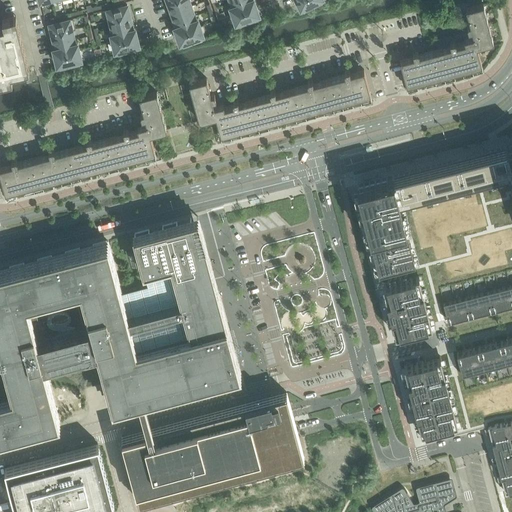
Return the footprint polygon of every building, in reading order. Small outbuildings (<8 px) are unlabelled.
[(177,0),(168,3),(170,7),(169,7),(171,13),(191,6),(189,0),(177,0)] [(237,0),(231,2),(232,5),(230,6),(233,13),(256,5),(254,0),(237,0)] [(297,0),(300,6),(301,5),(301,6),(302,6),(304,9),(310,6),(311,7),(317,4),(316,3),(322,0),(297,0)] [(483,3),(466,8),(470,24),(469,24),(468,24),(468,25),(467,25),(467,26),(467,27),(468,31),(472,30),(473,36),(474,37),(475,36),(476,36),(479,45),(493,41),(483,3)] [(127,4),(107,9),(110,20),(130,15),(127,4)] [(258,17),(257,14),(258,13),(258,12),(259,12),(256,5),(233,13),(229,14),(232,22),(234,22),(236,25),(245,22),(246,23),(252,21),(252,19),(258,17)] [(191,6),(171,13),(173,19),(174,18),(175,22),(195,15),(191,6)] [(0,82),(13,79),(11,73),(16,71),(16,72),(29,68),(16,15),(2,18),(4,25),(0,25),(0,82)] [(130,15),(110,20),(112,30),(132,25),(130,15)] [(195,15),(175,22),(176,25),(175,26),(175,27),(177,33),(200,25),(198,17),(196,18),(195,15)] [(73,18),(49,24),(52,34),(72,29),(76,29),(73,18)] [(206,36),(205,32),(206,32),(204,24),(200,25),(177,33),(180,40),(181,41),(182,41),(183,44),(190,42),(190,43),(197,41),(196,39),(206,36)] [(112,30),(113,33),(111,33),(113,41),(137,35),(135,28),(134,28),(134,27),(133,28),(132,25),(112,30)] [(72,29),(52,34),(54,44),(74,39),(72,29)] [(138,42),(139,42),(137,35),(113,41),(115,49),(117,49),(118,52),(138,47),(137,44),(138,43),(138,42)] [(451,46),(437,49),(444,74),(446,82),(453,80),(451,72),(482,64),(477,45),(479,45),(476,36),(475,36),(474,37),(473,36),(464,38),(465,42),(456,44),(456,42),(455,42),(454,41),(453,41),(450,42),(451,46)] [(54,48),(55,55),(79,50),(77,42),(75,42),(74,39),(54,44),(55,47),(54,47),(54,48)] [(414,82),(444,74),(437,49),(419,54),(418,52),(418,51),(417,51),(416,51),(413,52),(414,56),(400,59),(409,92),(416,90),(414,82)] [(55,55),(57,63),(58,63),(59,63),(60,67),(80,61),(79,58),(81,58),(79,50),(55,55)] [(344,72),(345,74),(327,79),(333,104),(363,96),(365,104),(373,102),(364,69),(350,73),(349,69),(346,70),(345,70),(345,71),(344,72)] [(214,106),(212,99),(216,98),(215,94),(214,94),(214,93),(213,93),(212,93),(211,94),(206,77),(189,82),(199,120),(214,116),(211,107),(213,107),(214,107),(214,106)] [(308,84),(290,89),(296,114),(326,106),(328,114),(336,112),(333,104),(327,79),(313,83),(312,79),(309,80),(308,80),(308,81),(307,81),(307,82),(307,83),(308,84)] [(270,93),(270,94),(252,99),(259,124),(288,116),(291,124),(299,122),(296,114),(290,89),(276,93),(275,89),(271,90),(270,91),(270,92),(270,93)] [(167,129),(157,91),(139,95),(144,112),(142,112),(141,113),(141,114),(142,118),(145,117),(147,124),(147,125),(149,124),(148,124),(150,124),(152,133),(167,129)] [(223,103),(214,106),(214,107),(213,107),(211,107),(214,116),(216,116),(221,134),(251,126),(254,134),(261,132),(259,124),(252,99),(239,103),(238,99),(234,100),(233,100),(233,101),(233,102),(233,104),(224,106),(223,103)] [(124,133),(110,137),(117,162),(119,170),(127,168),(125,160),(155,152),(150,133),(152,133),(150,124),(148,124),(149,124),(147,125),(147,124),(137,126),(138,130),(129,132),(129,130),(128,129),(127,129),(123,130),(124,133)] [(90,139),(86,140),(87,143),(73,147),(80,172),(82,180),(90,178),(88,170),(117,162),(110,137),(92,142),(92,140),(91,139),(90,139)] [(511,144),(357,185),(363,208),(365,217),(379,270),(382,282),(387,300),(389,310),(391,315),(395,333),(409,329),(412,328),(414,328),(421,326),(431,323),(440,321),(447,319),(448,319),(455,317),(457,317),(462,315),(465,315),(477,312),(479,311),(484,310),(487,309),(499,306),(501,305),(506,304),(509,303),(511,302),(511,144)] [(50,180),(80,172),(73,147),(55,152),(55,150),(54,150),(54,149),(53,149),(52,149),(49,150),(50,153),(36,157),(42,182),(45,190),(52,188),(50,180)] [(15,159),(12,160),(12,163),(0,166),(0,171),(7,200),(15,198),(13,190),(42,182),(36,157),(18,162),(17,160),(16,159),(15,159)] [(0,434),(59,419),(48,377),(102,362),(107,383),(113,404),(139,397),(147,395),(240,370),(229,329),(217,284),(216,282),(216,281),(215,277),(212,268),(212,267),(208,254),(208,253),(205,242),(205,241),(202,230),(202,229),(198,216),(197,216),(185,219),(184,219),(172,223),(159,226),(158,226),(147,230),(146,230),(135,233),(134,233),(134,234),(137,245),(141,258),(146,277),(147,282),(121,289),(108,240),(0,268),(0,434)] [(134,253),(128,255),(131,268),(138,266),(134,253)] [(418,362),(404,365),(408,383),(410,388),(412,398),(417,415),(417,418),(421,432),(444,426),(445,429),(446,435),(446,436),(465,431),(488,425),(494,448),(496,458),(498,463),(504,486),(505,491),(505,492),(511,489),(511,337),(510,338),(507,338),(496,342),(493,342),(488,344),(485,344),(473,347),(471,348),(466,349),(463,350),(457,352),(449,353),(444,355),(440,356),(429,359),(423,360),(420,361),(418,362)] [(289,402),(286,393),(276,396),(267,398),(266,397),(246,403),(155,428),(148,430),(127,435),(123,437),(125,447),(139,500),(292,459),(303,456),(298,438),(297,433),(292,414),(289,402)] [(147,395),(139,397),(144,415),(148,430),(155,428),(151,413),(147,395)] [(30,460),(5,466),(10,488),(11,490),(15,505),(16,511),(89,511),(115,505),(98,442),(35,458),(35,457),(34,456),(29,457),(30,459),(30,460)] [(442,511),(441,506),(454,498),(449,480),(449,479),(448,479),(448,478),(447,478),(446,478),(418,486),(417,486),(417,487),(416,487),(416,488),(416,489),(420,505),(416,506),(404,488),(404,487),(403,487),(403,486),(402,486),(402,487),(401,487),(376,503),(375,504),(375,505),(376,506),(379,511),(442,511)]
